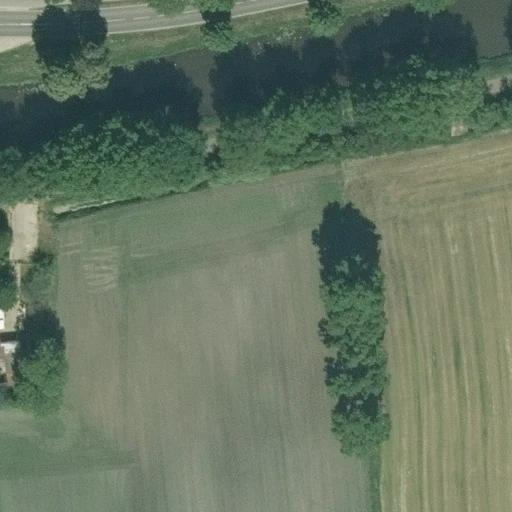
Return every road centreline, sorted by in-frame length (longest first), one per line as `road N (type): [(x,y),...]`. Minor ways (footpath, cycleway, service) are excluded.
road 1 (unclassified): [(0,184),(511,83)]
road 2 (tertiary): [(0,25),(42,27),(251,0)]
